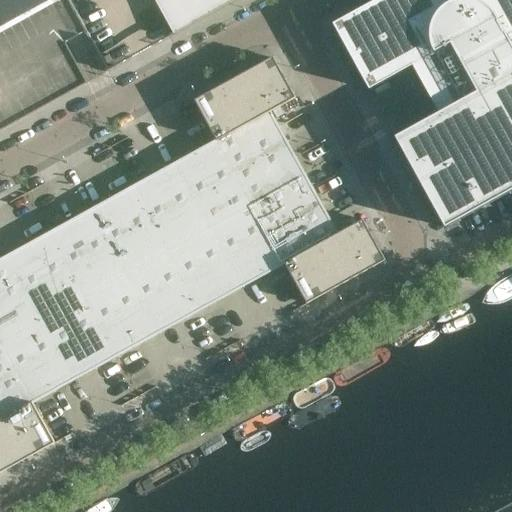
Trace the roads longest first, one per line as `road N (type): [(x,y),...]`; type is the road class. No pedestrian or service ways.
road 1 (unclassified): [(290,6),(301,50),(414,247),(416,274),(0,511)]
road 2 (unclassified): [(0,165),(290,6)]
